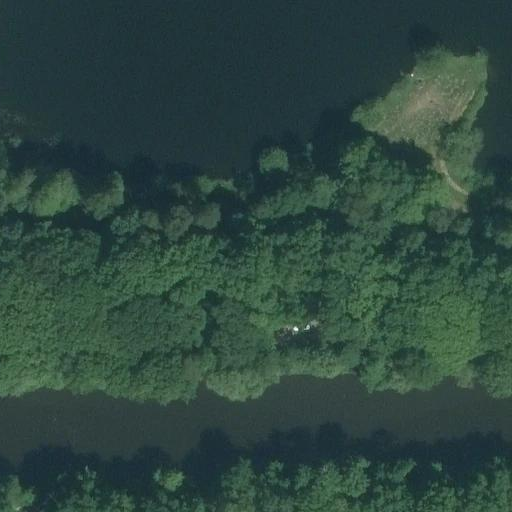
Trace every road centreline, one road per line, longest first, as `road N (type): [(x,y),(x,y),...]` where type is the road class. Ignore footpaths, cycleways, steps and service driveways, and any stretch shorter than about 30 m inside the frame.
road 1 (track): [(511,484),(0,501)]
road 2 (track): [(0,330),(511,324)]
